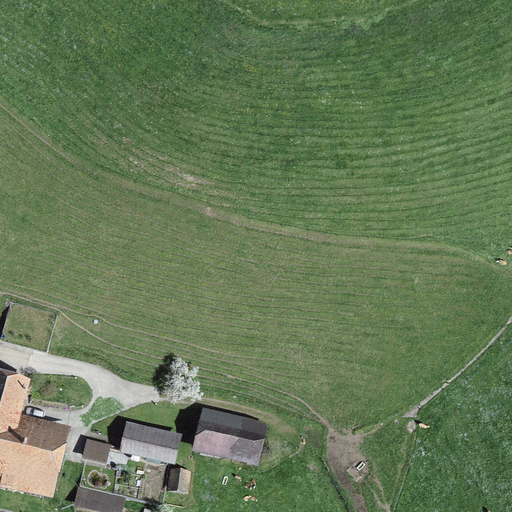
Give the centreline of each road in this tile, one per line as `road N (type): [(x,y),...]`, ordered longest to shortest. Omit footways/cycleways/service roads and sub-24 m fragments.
road 1 (track): [(292,436),(251,417),(106,399)]
road 2 (track): [(71,429),(106,399),(97,383),(0,363)]
